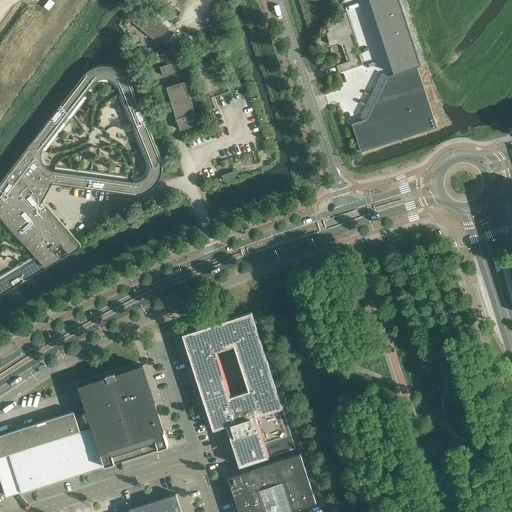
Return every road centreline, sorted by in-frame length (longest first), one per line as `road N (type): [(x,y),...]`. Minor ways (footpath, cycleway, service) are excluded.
road 1 (secondary): [(0,385),(186,284),(442,199)]
road 2 (secondary): [(346,209),(165,277),(0,368)]
road 3 (unclassified): [(216,511),(205,478),(195,466),(178,465),(33,511)]
road 4 (unclassified): [(326,153),(274,0)]
road 5 (secondary): [(461,209),(511,357)]
